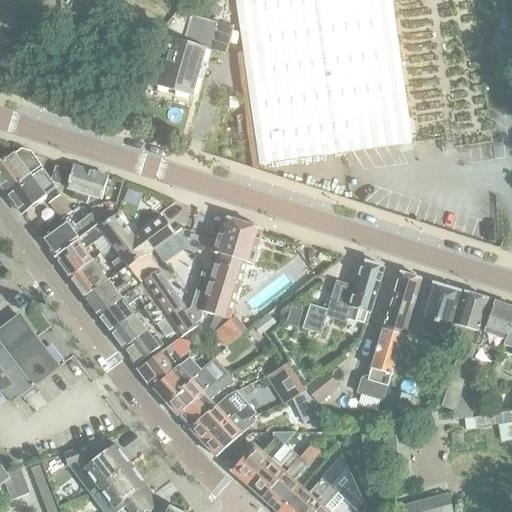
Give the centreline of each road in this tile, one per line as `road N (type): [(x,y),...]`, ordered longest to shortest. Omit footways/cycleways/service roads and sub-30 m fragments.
road 1 (tertiary): [(511,282),(0,120)]
road 2 (residential): [(0,210),(122,373),(234,501)]
